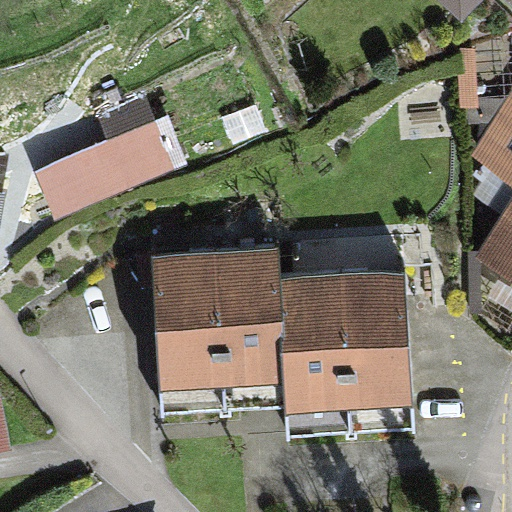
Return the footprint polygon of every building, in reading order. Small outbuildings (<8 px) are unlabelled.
[(511,0),(441,0),(463,21),(484,0),(509,0),(511,2),(511,0)] [(511,206),(481,258),(511,276),(511,121),(490,158),(511,170),(511,206)] [(0,250),(11,193),(0,190),(0,250)] [(156,400),(276,397),(273,288),(273,255),(153,258),(156,400)] [(396,285),(273,288),(276,397),(276,418),(398,415),(396,285)]
